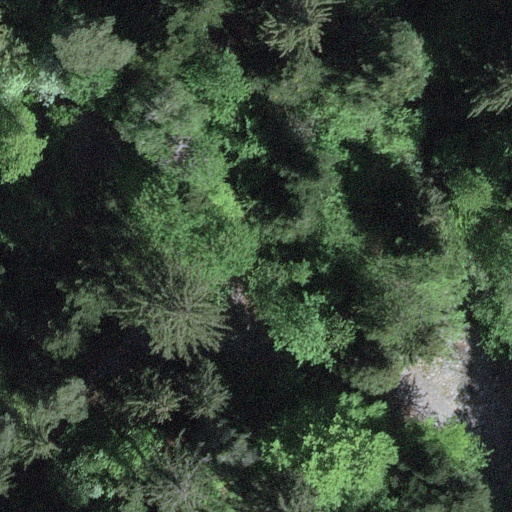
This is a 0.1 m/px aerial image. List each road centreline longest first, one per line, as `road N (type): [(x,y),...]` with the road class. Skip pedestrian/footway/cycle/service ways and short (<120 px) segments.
road 1 (track): [(239,366),(233,100),(187,0)]
road 2 (track): [(239,366),(393,386),(480,430),(511,421)]
